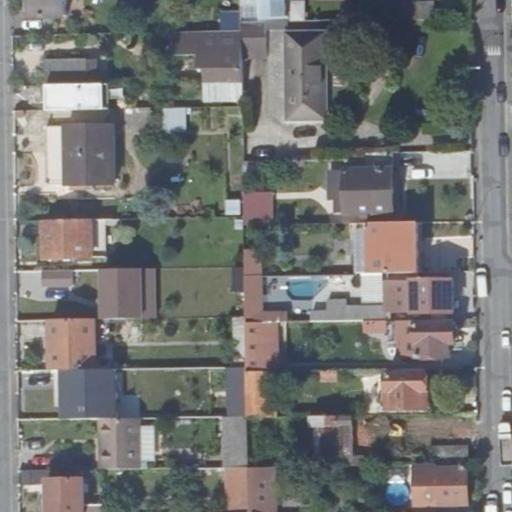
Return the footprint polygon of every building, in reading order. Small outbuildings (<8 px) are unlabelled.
[(68,0),(30,0),(31,18),(69,17),(68,0)] [(260,0),(261,20),(290,19),(289,0),(260,0)] [(399,22),(436,22),(436,5),(399,6),(399,22)] [(243,24),(243,14),(225,14),(224,26),(243,26),(243,24)] [(243,34),(243,26),(224,26),(225,34),(243,34)] [(266,66),(271,66),(271,54),(266,55),(266,36),(262,36),(262,27),(246,27),(246,36),(243,36),(244,82),(244,86),(251,85),(251,82),(267,82),(266,66)] [(234,83),(244,82),(243,36),(221,37),(221,34),(177,35),(176,58),(200,58),(200,72),(206,72),(206,86),(234,86),(234,83)] [(322,103),(328,102),(325,37),(288,38),(291,123),(323,122),(322,103)] [(47,63),(47,85),(89,84),(89,62),(47,63)] [(233,102),(244,102),(244,86),(234,86),(206,86),(205,103),(233,102)] [(25,112),(82,112),(82,87),(49,87),(49,96),(25,97),(25,112)] [(109,89),(92,89),(92,101),(109,100),(109,89)] [(244,110),(244,102),(233,102),(232,111),(244,110)] [(115,128),(46,129),(47,187),(115,186),(115,128)] [(369,156),(369,163),(369,173),(346,173),(348,214),(397,214),(396,156),(369,156)] [(275,219),(276,191),(248,190),(247,218),(275,219)] [(92,221),(46,221),(47,259),(92,258),(92,221)] [(425,227),(425,225),(358,227),(358,275),(424,274),(424,273),(421,273),(421,227),(425,227)] [(159,265),(103,266),(104,318),(160,317),(159,265)] [(57,300),(76,299),(76,274),(37,274),(37,314),(57,314),(57,300)] [(247,279),(247,320),(247,324),(288,323),(287,313),(263,313),(263,279),(247,279)] [(415,283),(415,307),(416,314),(455,314),(454,282),(415,283)] [(392,307),(415,307),(415,283),(392,284),(392,307)] [(318,323),(364,322),(365,308),(354,308),(354,302),(335,302),(335,313),(318,313),(318,323)] [(392,307),(365,308),(364,322),(393,322),(392,307)] [(54,371),(96,371),(96,321),(53,322),(54,371)] [(449,344),(456,344),(456,325),(418,325),(419,359),(449,359),(449,344)] [(248,374),(249,419),(263,419),(267,418),(266,379),(273,379),(272,373),(248,374)] [(429,373),(390,374),(391,411),(430,410),(429,373)] [(68,399),(68,418),(90,417),(90,399),(68,399)] [(354,467),(353,457),(352,417),(336,417),(338,467),(354,467)] [(263,437),(263,419),(249,419),(249,437),(263,437)] [(102,421),(102,471),(142,470),(141,421),(102,421)] [(466,465),(468,464),(468,448),(430,448),(431,465),(438,465),(466,465)] [(365,457),(353,457),(354,467),(366,466),(365,457)] [(466,465),(438,465),(438,466),(417,467),(417,500),(439,500),(439,505),(470,505),(470,470),(465,470),(466,465)] [(239,498),(250,497),(250,469),(238,469),(239,498)] [(105,511),(106,510),(85,510),(85,481),(57,481),(57,471),(30,471),(30,486),(50,486),(50,511),(105,511)] [(250,511),(250,497),(239,498),(237,498),(237,511),(250,511)] [(322,511),(348,511),(348,500),(323,500),(322,511)]
